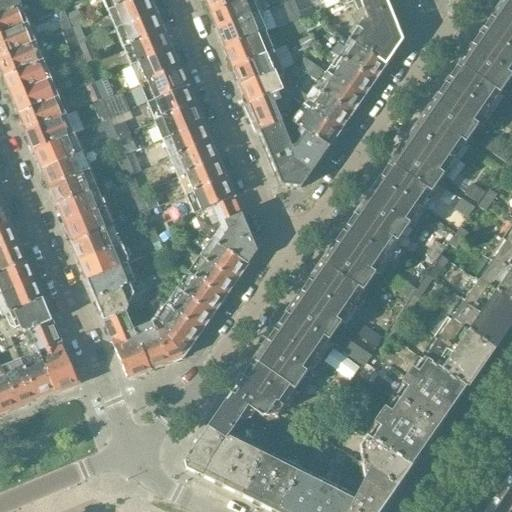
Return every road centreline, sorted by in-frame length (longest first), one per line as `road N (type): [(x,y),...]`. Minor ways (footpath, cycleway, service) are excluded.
road 1 (residential): [(0,135),(131,451)]
road 2 (residential): [(286,262),(173,0)]
road 3 (residential): [(286,262),(436,44)]
road 4 (residential): [(131,451),(176,414),(286,262)]
road 5 (residential): [(0,505),(131,451)]
